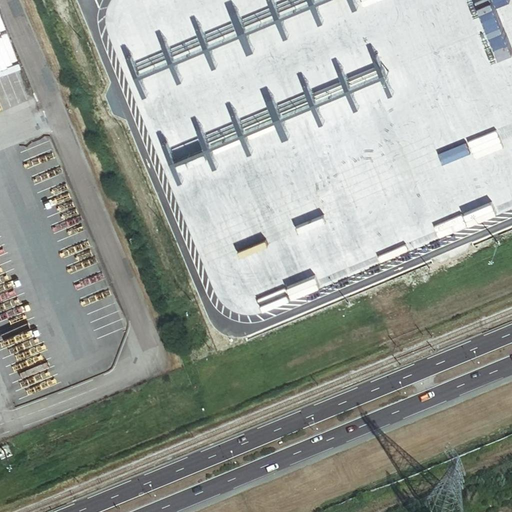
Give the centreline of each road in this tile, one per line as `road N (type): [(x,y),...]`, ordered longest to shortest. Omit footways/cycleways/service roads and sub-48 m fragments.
road 1 (secondary): [(511,333),(77,511)]
road 2 (secondary): [(156,511),(511,367)]
road 3 (unknown): [(369,242),(326,110),(339,86),(511,10)]
